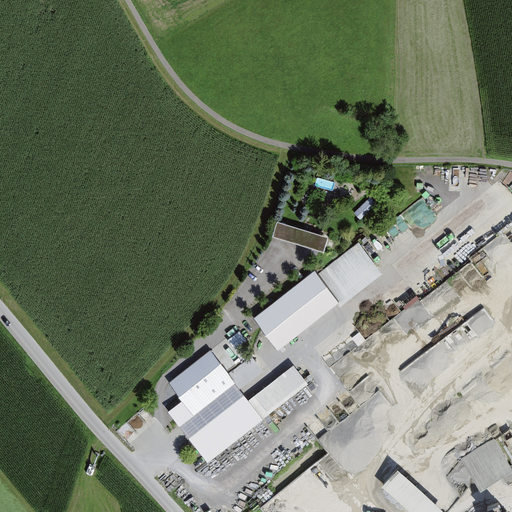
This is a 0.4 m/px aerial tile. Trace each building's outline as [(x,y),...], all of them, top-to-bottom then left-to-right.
[(329,238),(278,222),(273,237),(325,253),(329,238)] [(359,243),(318,274),(340,303),(342,306),(383,274),(359,243)] [(316,271),(254,318),(278,350),(340,303),(318,274),(316,271)] [(451,280),(397,311),(408,330),(462,300),(451,280)] [(211,353),(169,385),(182,401),(168,412),(209,464),(266,420),(250,400),(242,390),(264,373),(253,358),(229,376),(211,353)] [(294,365),(250,400),(266,420),(310,385),(294,365)] [(511,467),(494,439),(462,460),(481,492),(504,477),(507,484),(510,486),(511,484),(511,467)] [(442,511),(398,472),(382,489),(408,511),(442,511)]
